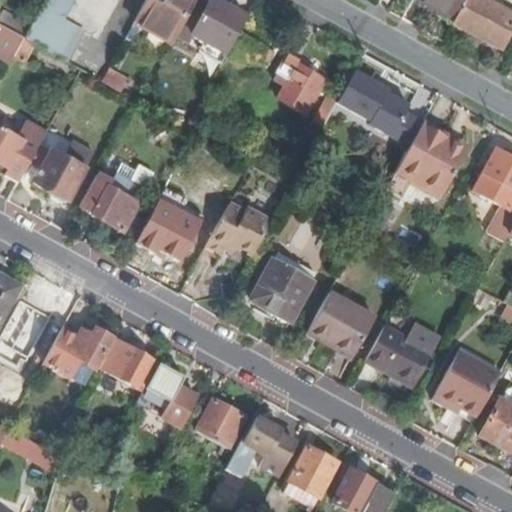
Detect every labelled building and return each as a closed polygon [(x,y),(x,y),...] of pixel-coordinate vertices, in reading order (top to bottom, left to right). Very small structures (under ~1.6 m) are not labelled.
[(147,0),(134,24),(171,44),(178,30),(194,0),(147,0)] [(230,11),(210,0),(194,0),(178,30),(225,56),(246,20),(230,11)] [(416,0),(453,20),(464,0),(416,0)] [(511,34),(511,0),(470,0),(457,26),(500,51),(510,34),(511,34)] [(233,7),(230,11),(246,20),(248,15),(233,7)] [(61,21),(40,10),(24,40),(35,46),(44,51),(61,21)] [(0,52),(8,57),(15,44),(2,37),(0,41),(0,52)] [(237,54),(259,67),(268,52),(246,39),(237,54)] [(24,40),(14,59),(25,65),(35,46),(24,40)] [(274,55),(268,52),(259,67),(265,70),(274,55)] [(286,60),(273,84),(283,90),(277,101),(305,117),(324,82),(286,60)] [(128,79),(115,71),(108,83),(121,90),(128,79)] [(356,75),(339,106),(371,123),(388,93),(356,75)] [(320,114),(329,119),(337,105),(328,100),(320,114)] [(414,138),(420,128),(427,114),(410,105),(397,128),(414,138)] [(0,174),(19,184),(48,132),(27,121),(17,140),(0,131),(0,174)] [(414,138),(395,173),(404,178),(441,197),(464,153),(420,128),(414,138)] [(33,165),(43,171),(51,155),(42,150),(33,165)] [(472,191),(506,210),(511,198),(511,160),(493,151),(472,191)] [(85,171),(81,168),(73,164),(52,153),(51,155),(43,171),(35,184),(50,192),(50,197),(64,204),(68,202),(85,171)] [(77,157),(73,164),(81,168),(85,161),(77,157)] [(101,170),(82,206),(95,213),(93,216),(124,233),(156,174),(140,165),(136,171),(124,165),(116,178),(101,170)] [(395,173),(390,182),(399,187),(404,178),(395,173)] [(365,227),(377,234),(392,207),(380,200),(365,227)] [(221,255),(224,250),(229,242),(236,247),(253,256),(271,224),(245,209),(243,213),(228,205),(206,247),(221,255)] [(145,244),(163,255),(166,251),(180,259),(194,235),(180,227),(178,230),(159,219),(145,244)] [(229,242),(224,250),(232,255),(236,247),(229,242)] [(314,281),(312,280),(316,273),(279,253),(275,260),(273,260),(252,299),(276,313),(273,319),(287,327),(314,281)] [(421,258),(414,254),(405,270),(412,274),(421,258)] [(0,280),(8,285),(11,278),(0,272),(0,280)] [(8,285),(0,280),(0,325),(19,290),(8,285)] [(378,314),(331,288),(311,325),(357,351),(378,314)] [(66,323),(45,362),(86,384),(111,338),(94,329),(90,336),(66,323)] [(355,356),(357,351),(311,325),(308,330),(355,356)] [(429,353),(382,327),(363,362),(410,387),(429,353)] [(114,341),(97,373),(140,396),(157,364),(114,341)] [(183,430),(198,399),(178,389),(184,379),(160,367),(148,392),(170,404),(162,419),(183,430)] [(470,399),(435,379),(421,404),(448,419),(456,406),(464,410),(470,399)] [(511,456),(511,454),(511,406),(499,399),(477,437),(511,456)] [(214,400),(197,430),(228,447),(244,417),(214,400)] [(0,425),(9,431),(14,421),(0,412),(0,425)] [(246,444),(268,457),(282,432),(260,420),(246,444)] [(9,431),(54,456),(59,446),(14,421),(9,431)] [(9,431),(5,440),(55,470),(60,459),(54,456),(9,431)] [(285,493),(315,509),(338,464),(309,447),(285,493)] [(333,502),(349,511),(385,511),(395,495),(352,470),(333,502)] [(217,484),(207,503),(226,511),(235,492),(217,484)]
